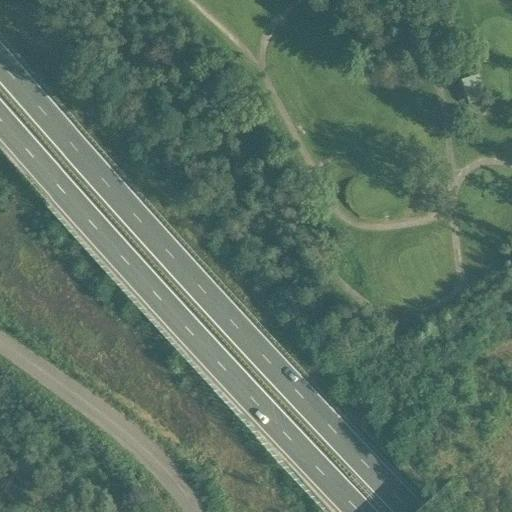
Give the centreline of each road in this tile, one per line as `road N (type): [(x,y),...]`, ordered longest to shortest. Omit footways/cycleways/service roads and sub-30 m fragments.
road 1 (trunk): [(409,511),(0,65)]
road 2 (trunk): [(0,123),(357,511)]
road 3 (unclassified): [(195,511),(129,436),(0,342)]
